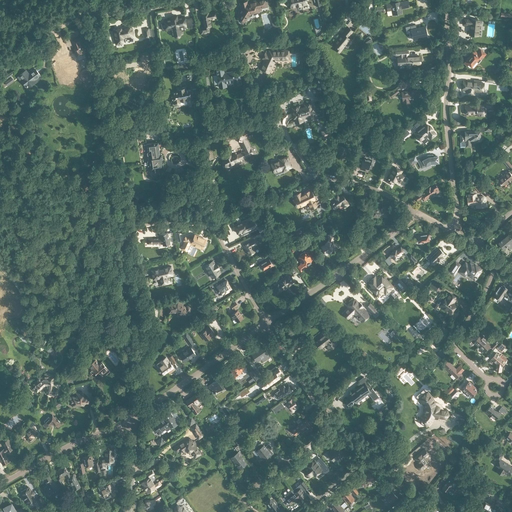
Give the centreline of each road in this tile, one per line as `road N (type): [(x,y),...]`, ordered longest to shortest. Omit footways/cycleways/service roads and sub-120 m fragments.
road 1 (track): [(133,419),(141,316),(112,189),(90,6)]
road 2 (residential): [(451,231),(448,0)]
road 3 (residential): [(266,322),(210,229),(121,226)]
road 4 (residential): [(266,322),(419,213)]
road 5 (residential): [(133,419),(266,322)]
road 6 (unclassified): [(0,483),(133,419)]
road 7 (residential): [(484,378),(452,345),(498,262)]
road 8 (residential): [(236,505),(332,425)]
road 9 (residential): [(419,213),(352,182),(302,181)]
road 10 (residential): [(332,425),(266,322)]
